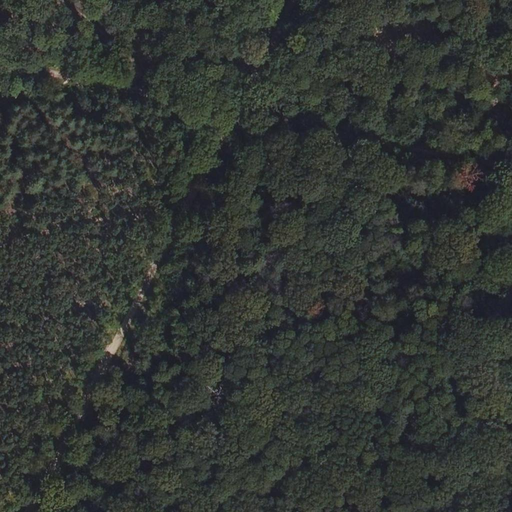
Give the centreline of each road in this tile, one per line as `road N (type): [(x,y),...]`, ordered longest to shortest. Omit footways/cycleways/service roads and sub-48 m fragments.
road 1 (track): [(28,511),(238,109)]
road 2 (track): [(511,170),(238,109)]
road 3 (track): [(238,109),(0,66)]
road 4 (track): [(238,109),(295,0)]
